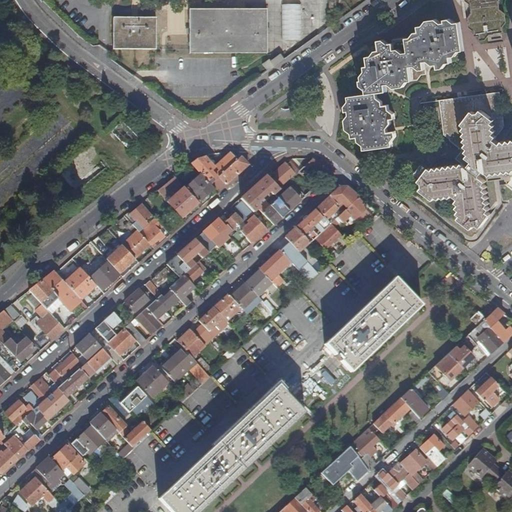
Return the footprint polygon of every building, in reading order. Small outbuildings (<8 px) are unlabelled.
[(465,0),(470,4),(471,12),(467,16),(469,27),(474,31),(474,35),(479,35),(480,40),(484,39),(488,34),(493,33),(493,32),(502,30),(502,26),(505,23),(504,13),(498,8),(497,0),(465,0)] [(282,41),(301,40),(301,5),(282,5),(282,41)] [(267,10),(189,10),(190,53),(268,53),(267,10)] [(113,49),(155,49),(155,17),(112,17),(113,49)] [(455,55),(459,51),(463,50),(459,21),(456,22),(450,18),(444,19),(445,21),(440,22),(437,18),(427,19),(425,24),(419,25),(419,30),(415,31),(412,37),(393,39),(394,42),(389,43),(385,38),(379,39),(380,49),(375,49),(372,55),(367,56),(369,65),(365,66),(366,70),(362,76),(363,80),(361,81),(361,85),(366,89),(367,94),(348,96),(349,101),(346,105),(346,110),(348,109),(349,114),(345,119),(346,128),(352,132),(353,137),(358,137),(358,141),(363,144),(364,149),(393,145),(392,140),(396,135),(395,130),(388,130),(387,127),(391,122),(390,118),(395,117),(394,112),(389,108),(388,104),(384,105),(383,101),(377,96),(376,93),(386,91),(384,84),(388,83),(395,87),(404,86),(409,80),(418,79),(422,74),(426,73),(424,60),(427,60),(432,64),(437,63),(437,67),(443,66),(446,62),(452,61),(451,56),(455,55)] [(262,71),(265,74),(274,67),(269,60),(262,65),(265,68),(262,71)] [(505,126),(502,106),(501,107),(499,91),(439,99),(444,134),(446,131),(458,139),(469,147),(467,151),(470,153),(468,156),(472,160),(468,166),(463,162),(460,166),(457,163),(455,166),(452,164),(450,167),(447,165),(444,168),(441,165),(438,169),(435,166),(433,169),(430,167),(420,180),(423,183),(423,185),(421,189),(434,199),(437,196),(440,198),(442,195),(445,197),(448,194),(451,197),(453,194),(459,198),(457,201),(459,203),(457,207),(460,209),(458,212),(461,215),(459,218),(472,228),(474,225),(478,225),(481,227),(491,214),(488,211),(490,208),(487,205),(490,202),(487,200),(489,197),(486,194),(488,191),(485,189),(488,186),(484,183),(494,171),(497,174),(500,171),(502,173),(505,169),(508,172),(511,169),(511,170),(511,140),(510,138),(507,142),(504,140),(501,143),(496,138),(505,126)] [(111,132),(127,149),(139,139),(123,121),(111,132)] [(443,135),(453,143),(454,142),(458,139),(446,131),(444,134),(443,135)] [(466,152),(467,151),(469,147),(458,139),(454,142),(466,152)] [(195,160),(190,164),(200,174),(209,184),(218,177),(237,160),(230,153),(214,168),(205,158),(195,160)] [(248,165),(240,158),(239,158),(237,160),(218,177),(225,185),(248,165)] [(316,176),(323,182),(331,174),(313,159),(299,171),(290,180),(291,182),(294,185),(303,176),(307,180),(311,176),(314,179),(316,176)] [(274,173),(285,185),(288,182),(290,180),(299,171),(291,162),(287,165),(285,163),(274,173)] [(189,184),(184,189),(197,203),(213,188),(209,184),(200,174),(189,184)] [(179,178),(176,180),(180,184),(183,187),(184,189),(189,184),(181,176),(179,178)] [(269,192),(273,196),(274,194),(279,190),(267,176),(241,199),(254,213),(260,207),(257,203),(267,194),(269,192)] [(180,218),(197,203),(184,189),(183,187),(179,191),(176,188),(180,184),(176,180),(174,177),(157,192),(164,199),(166,203),(180,218)] [(225,185),(218,177),(209,184),(213,188),(217,193),(225,185)] [(290,188),(278,199),(290,211),(300,202),(296,196),(297,195),(290,188)] [(342,203),(348,208),(358,199),(359,197),(348,188),(340,188),(330,197),(337,203),(339,205),(342,203)] [(331,209),(337,203),(330,197),(316,210),(324,218),(330,224),(332,223),(338,217),(331,209)] [(278,199),(270,206),(282,219),(290,211),(278,199)] [(365,206),(358,199),(348,208),(346,209),(345,210),(342,214),(338,217),(332,223),(335,226),(340,221),(342,223),(350,216),(355,221),(366,210),(364,208),(365,206)] [(152,221),(153,220),(140,205),(129,215),(137,224),(133,227),(139,233),(152,221)] [(262,209),(260,211),(274,226),(282,219),(270,206),(265,211),(262,209)] [(316,225),(323,232),(326,229),(330,224),(324,218),(323,219),(315,211),(296,228),(310,243),(311,243),(315,239),(318,236),(313,231),(315,230),(313,228),(315,227),(316,225)] [(236,214),(226,224),(227,225),(233,232),(233,231),(244,222),(236,214)] [(267,230),(254,215),(247,222),(248,223),(240,231),(251,244),(267,230)] [(225,227),(218,220),(204,233),(211,241),(213,239),(217,243),(223,237),(225,239),(229,235),(233,232),(227,225),(225,227)] [(133,236),(122,246),(134,259),(149,245),(140,234),(139,233),(133,227),(129,222),(124,227),(129,232),(133,236)] [(330,233),(334,229),(333,228),(330,224),(326,229),(330,233)] [(157,240),(162,235),(153,225),(147,230),(146,229),(140,234),(149,245),(150,246),(157,240)] [(316,225),(315,227),(321,234),(323,232),(316,225)] [(304,248),(310,243),(296,228),(285,238),(289,243),(308,263),(310,266),(316,260),(304,248)] [(330,233),(326,229),(323,232),(321,234),(318,236),(315,239),(318,242),(325,250),(341,235),(334,229),(330,233)] [(242,241),(233,231),(233,232),(229,235),(237,245),(242,241)] [(133,236),(129,232),(118,242),(120,244),(122,246),(133,236)] [(198,254),(203,259),(209,254),(195,240),(177,256),(190,270),(198,263),(196,261),(194,263),(191,260),(198,254)] [(234,259),(242,251),(242,250),(233,241),(224,249),(234,259)] [(270,281),(278,274),(291,262),(299,271),(308,263),(289,243),(260,270),(270,281)] [(119,273),(134,259),(122,246),(120,244),(118,245),(120,247),(106,260),(107,261),(119,273)] [(334,260),(338,257),(333,251),(329,254),(334,260)] [(177,256),(167,265),(176,275),(180,279),(184,276),(190,270),(177,256)] [(101,291),(119,274),(119,273),(107,261),(90,278),(95,284),(101,291)] [(201,265),(199,263),(198,263),(190,270),(184,276),(191,283),(202,273),(204,275),(206,273),(200,266),(201,265)] [(310,266),(308,263),(299,271),(310,283),(319,275),(310,266)] [(80,268),(64,283),(79,299),(95,284),(90,278),(80,268)] [(161,274),(157,278),(152,282),(158,287),(172,274),(167,268),(161,274)] [(260,270),(245,284),(258,297),(260,295),(267,288),(272,283),(270,281),(260,270)] [(70,310),(81,301),(79,299),(64,283),(56,273),(54,271),(28,291),(31,294),(40,304),(41,305),(45,309),(59,297),(70,310)] [(285,282),(278,274),(270,281),(272,283),(277,289),(285,282)] [(184,295),(193,286),(191,283),(184,276),(180,279),(170,289),(179,299),(186,307),(191,303),(184,295)] [(395,278),(325,344),(351,372),(421,306),(395,278)] [(150,281),(145,286),(157,300),(159,298),(162,295),(150,281)] [(272,294),(277,289),(272,283),(267,288),(272,294)] [(234,291),(229,296),(247,315),(259,304),(272,318),(275,316),(259,298),(258,297),(245,284),(236,293),(234,291)] [(162,301),(159,298),(157,300),(147,309),(163,326),(172,318),(165,311),(179,299),(170,289),(168,290),(170,293),(162,301)] [(141,292),(139,290),(126,302),(136,313),(148,301),(145,298),(147,296),(143,290),(141,292)] [(36,309),(40,304),(31,294),(26,298),(36,309)] [(242,322),(248,316),(247,315),(229,296),(228,295),(213,308),(214,308),(226,322),(232,328),(240,320),(242,322)] [(277,313),(275,311),(262,296),(259,298),(275,316),(277,313)] [(20,315),(10,305),(3,311),(11,320),(12,322),(20,315)] [(64,329),(45,309),(41,305),(34,311),(41,320),(40,321),(36,316),(29,322),(37,331),(40,329),(51,341),(64,329)] [(215,326),(218,330),(226,322),(214,308),(199,322),(211,335),(211,336),(190,356),(192,359),(217,335),(212,329),(215,326)] [(149,326),(155,333),(163,326),(147,309),(136,318),(140,322),(147,329),(149,326)] [(483,321),(503,342),(511,333),(511,322),(510,321),(502,329),(494,320),(498,316),(504,321),(507,317),(496,309),(485,319),(483,321)] [(0,330),(11,320),(3,311),(0,313),(0,341),(19,362),(25,357),(28,359),(30,357),(28,354),(34,348),(24,338),(21,342),(23,344),(17,349),(0,330)] [(470,319),(477,326),(483,321),(485,319),(478,312),(470,319)] [(13,321),(19,327),(27,321),(22,314),(13,321)] [(140,322),(136,318),(130,324),(133,328),(140,322)] [(503,342),(483,321),(477,326),(467,336),(473,342),(478,339),(491,353),(503,342)] [(109,333),(101,324),(95,329),(108,344),(113,339),(108,333),(109,333)] [(133,328),(130,324),(125,329),(140,345),(146,341),(133,328)] [(149,326),(147,329),(152,335),(155,333),(149,326)] [(190,330),(177,342),(181,346),(190,356),(211,336),(202,326),(194,334),(190,330)] [(220,332),(218,330),(215,326),(212,329),(217,335),(220,332)] [(248,335),(252,338),(260,330),(257,327),(248,335)] [(134,343),(138,347),(140,345),(125,329),(113,339),(108,344),(107,344),(110,347),(104,351),(113,360),(117,365),(123,360),(120,356),(134,343)] [(102,349),(89,335),(75,348),(88,362),(102,349)] [(469,353),(477,346),(473,342),(467,336),(447,355),(462,370),(473,358),(469,353)] [(19,362),(0,341),(0,358),(12,371),(14,369),(15,367),(18,370),(23,366),(19,362)] [(201,382),(208,376),(196,363),(192,359),(190,356),(181,346),(159,367),(174,383),(189,369),(201,382)] [(107,365),(113,360),(104,351),(102,349),(88,362),(86,364),(95,373),(105,363),(107,365)] [(73,354),(48,376),(55,384),(59,388),(80,369),(83,366),(73,354)] [(332,354),(323,363),(333,372),(342,363),(332,354)] [(450,381),(462,370),(447,355),(428,373),(437,382),(444,375),(450,381)] [(0,358),(0,383),(13,372),(12,371),(0,358)] [(201,359),(196,363),(208,376),(210,378),(214,374),(201,359)] [(168,383),(153,367),(137,382),(152,398),(168,383)] [(66,398),(88,377),(80,369),(59,388),(58,389),(66,398)] [(415,391),(416,390),(427,380),(424,376),(400,399),(410,409),(412,411),(419,419),(428,409),(419,400),(417,402),(412,396),(414,395),(411,392),(412,390),(415,391)] [(503,392),(491,378),(475,393),(483,401),(484,400),(490,407),(500,397),(499,396),(503,392)] [(31,388),(40,398),(43,402),(53,393),(50,389),(41,379),(31,388)] [(50,389),(53,393),(58,389),(59,388),(55,384),(50,389)] [(187,384),(180,390),(183,393),(188,398),(195,392),(187,384)] [(443,400),(449,394),(448,393),(439,384),(433,390),(443,400)] [(200,511),(305,413),(279,385),(159,499),(170,511),(200,511)] [(130,395),(127,397),(119,405),(128,414),(146,397),(137,388),(130,395)] [(50,401),(52,403),(59,411),(69,401),(66,398),(58,389),(53,393),(43,402),(42,403),(45,405),(50,401)] [(417,402),(419,400),(422,397),(416,390),(415,391),(412,390),(411,392),(414,395),(412,396),(417,402)] [(465,417),(479,403),(469,391),(454,405),(465,417)] [(37,408),(41,404),(37,401),(30,392),(23,398),(25,401),(34,410),(37,408)] [(394,423),(410,409),(400,399),(373,424),(382,433),(393,422),(394,423)] [(34,410),(25,401),(22,404),(19,401),(5,413),(16,427),(18,425),(22,422),(32,413),(34,410)] [(41,404),(37,408),(41,413),(36,417),(32,413),(22,422),(25,424),(30,430),(39,440),(42,436),(37,431),(59,411),(52,403),(47,408),(45,405),(42,403),(41,404)] [(108,407),(101,414),(120,435),(123,438),(129,433),(124,428),(126,427),(108,407)] [(415,427),(421,421),(419,419),(412,411),(405,417),(415,427)] [(480,416),(484,421),(491,415),(486,411),(480,416)] [(108,432),(102,437),(103,438),(105,440),(109,445),(112,442),(110,439),(115,434),(118,438),(120,435),(101,414),(90,424),(91,426),(96,431),(103,425),(108,432)] [(451,421),(449,423),(442,430),(452,441),(464,430),(469,436),(472,432),(463,422),(457,416),(451,421)] [(468,417),(463,422),(472,432),(478,427),(468,417)] [(6,429),(0,422),(0,432),(4,438),(8,434),(5,429),(6,429)] [(142,422),(124,439),(131,446),(132,447),(150,430),(142,422)] [(20,429),(18,425),(16,427),(10,432),(19,442),(27,451),(28,451),(40,441),(39,440),(30,430),(25,434),(20,429)] [(103,425),(96,431),(102,437),(108,432),(103,425)] [(73,434),(67,440),(83,456),(88,452),(103,438),(102,437),(96,431),(91,426),(85,432),(83,430),(76,437),(73,434)] [(367,438),(355,450),(362,458),(361,460),(369,471),(376,464),(372,459),(369,457),(373,453),(372,451),(370,449),(372,448),(379,441),(368,429),(363,434),(367,438)] [(367,438),(363,434),(351,445),(355,450),(367,438)] [(423,446),(420,449),(428,458),(436,467),(443,461),(435,453),(443,446),(434,435),(423,446)] [(12,449),(9,451),(17,460),(27,451),(19,442),(18,442),(14,437),(7,443),(12,449)] [(90,454),(105,440),(103,438),(88,452),(90,454)] [(69,478),(73,474),(85,463),(68,444),(52,459),(65,474),(69,478)] [(355,450),(351,445),(349,447),(357,456),(361,460),(362,458),(355,450)] [(338,474),(353,460),(357,456),(349,447),(332,462),(322,472),(332,482),(332,483),(339,477),(340,476),(338,474)] [(511,493),(511,476),(506,472),(505,474),(493,464),(495,462),(481,450),(468,465),(482,477),(484,475),(495,485),(494,487),(508,499),(511,493)] [(0,456),(2,454),(0,452),(0,475),(17,460),(9,451),(0,459),(0,456)] [(425,464),(432,472),(436,467),(428,458),(425,462),(415,451),(400,465),(418,485),(422,481),(415,473),(425,464)] [(44,462),(45,463),(38,470),(36,469),(31,473),(36,478),(49,492),(60,481),(59,480),(65,474),(52,459),(49,457),(44,462)] [(340,476),(339,477),(343,481),(358,466),(353,460),(338,474),(340,476)] [(45,463),(44,462),(36,469),(38,470),(45,463)] [(418,485),(400,465),(398,462),(381,479),(384,483),(397,499),(400,502),(406,497),(400,490),(396,486),(401,481),(405,481),(407,483),(412,490),(418,485)] [(332,482),(322,472),(320,474),(329,484),(330,484),(332,482)] [(78,479),(73,474),(69,478),(70,480),(71,481),(74,483),(78,479)] [(323,490),(329,484),(320,474),(314,480),(323,490)] [(381,479),(378,476),(373,482),(378,488),(384,483),(381,479)] [(48,502),(56,511),(66,511),(61,505),(49,492),(36,478),(20,493),(31,505),(43,495),(49,502),(48,502)] [(78,479),(74,483),(85,495),(89,491),(78,479)] [(74,483),(71,481),(66,486),(72,493),(61,505),(66,511),(68,511),(85,496),(85,495),(74,483)] [(396,486),(400,490),(407,483),(405,481),(401,481),(396,486)] [(384,483),(378,488),(382,492),(383,490),(394,502),(397,499),(384,483)] [(102,499),(113,488),(110,485),(99,496),(102,499)] [(319,511),(309,501),(311,499),(309,498),(311,496),(307,491),(308,489),(306,487),(294,499),(302,507),(303,507),(307,511),(319,511)] [(113,488),(102,499),(106,504),(117,493),(113,488)] [(382,492),(378,488),(374,491),(380,498),(391,511),(400,502),(397,499),(394,502),(383,490),(382,492)] [(360,508),(363,511),(368,511),(372,509),(370,506),(360,495),(353,501),(360,508)] [(380,498),(370,506),(372,509),(375,511),(390,511),(391,511),(380,498)] [(306,511),(302,507),(294,499),(293,499),(279,511),(306,511)]
